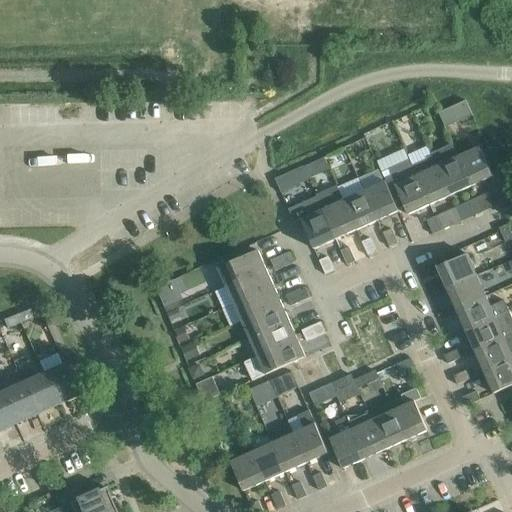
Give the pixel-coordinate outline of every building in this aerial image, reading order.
[(444,128),(471,116),(465,102),(438,115),(444,128)] [(415,118),(413,114),(402,119),(404,123),(415,118)] [(452,143),(431,152),(433,157),(451,196),(471,186),(458,156),(452,143)] [(471,186),(493,176),(479,147),(458,156),(471,186)] [(433,157),(412,166),(430,205),(451,196),(433,157)] [(408,214),(430,205),(409,159),(388,169),(408,214)] [(302,167),(291,171),(297,183),(308,179),(302,167)] [(386,181),(364,191),(378,221),(399,211),(386,181)] [(338,187),(317,197),(336,239),(357,230),(343,200),(338,187)] [(364,191),(343,200),(357,230),(378,221),(364,191)] [(500,194),(492,197),(496,206),(498,211),(507,207),(501,196),(500,194)] [(317,197),(289,209),(294,222),(301,219),(315,249),(336,239),(317,197)] [(468,201),(474,215),(483,212),(476,198),(468,201)] [(447,211),(453,225),(462,221),(456,207),(447,211)] [(426,220),(433,234),(441,230),(435,216),(426,220)] [(511,239),(511,233),(508,224),(499,228),(506,242),(511,239)] [(392,229),(383,232),(389,247),(398,243),(392,229)] [(371,238),(362,242),(368,256),(377,252),(371,238)] [(218,268),(226,286),(266,268),(258,250),(247,255),(244,247),(221,257),(225,265),(218,268)] [(350,247),(341,251),(348,265),(356,261),(350,247)] [(285,267),(294,262),(289,252),(280,256),(285,267)] [(438,268),(447,289),(477,275),(468,254),(438,268)] [(271,260),(273,265),(275,271),(285,267),(280,256),(271,260)] [(328,257),(320,261),(326,275),(335,271),(328,257)] [(234,303),(274,286),(266,268),(226,286),(234,303)] [(456,310),(486,296),(477,275),(447,289),(456,310)] [(177,300),(169,281),(154,287),(163,307),(177,300)] [(234,303),(241,321),(282,303),(274,286),(234,303)] [(300,302),(310,297),(305,287),(295,291),(300,302)] [(286,295),(288,300),(291,306),(300,302),(295,291),(286,295)] [(456,310),(465,330),(509,311),(504,299),(490,305),(486,296),(456,310)] [(241,321),(249,339),(289,321),(282,303),(241,321)] [(30,309),(16,314),(20,323),(21,322),(32,318),(34,317),(30,309)] [(475,352),(511,334),(511,317),(509,311),(465,330),(475,352)] [(16,314),(3,320),(7,328),(20,323),(16,314)] [(249,339),(257,356),(297,338),(289,321),(249,339)] [(316,337),(325,333),(321,322),(311,326),(316,337)] [(316,337),(311,326),(302,330),(306,341),(316,337)] [(182,327),(173,331),(178,343),(187,339),(182,327)] [(511,334),(475,352),(484,372),(511,359),(511,334)] [(253,380),(305,357),(297,338),(257,356),(245,362),(253,380)] [(188,345),(181,349),(186,360),(193,357),(200,354),(195,342),(188,345)] [(444,355),(447,364),(461,357),(458,349),(444,355)] [(414,366),(410,358),(397,364),(400,373),(414,366)] [(511,359),(484,372),(493,394),(511,385),(511,359)] [(76,392),(64,363),(42,373),(56,403),(78,393),(77,391),(76,392)] [(194,379),(200,376),(202,371),(199,365),(190,369),(194,379)] [(364,385),(379,379),(375,370),(361,377),(364,385)] [(453,376),(457,384),(471,378),(467,370),(453,376)] [(56,403),(42,373),(21,382),(35,413),(56,403)] [(213,377),(197,384),(204,402),(221,394),(213,377)] [(345,377),(331,383),(334,392),(348,386),(345,377)] [(35,413),(21,382),(0,392),(14,422),(35,413)] [(323,387),(322,387),(329,401),(337,397),(334,392),(331,383),(323,387)] [(406,440),(427,430),(414,401),(421,398),(416,388),(401,394),(405,405),(393,411),(406,440)] [(0,428),(14,422),(0,392),(0,391),(0,428)] [(476,391),(463,397),(466,406),(480,399),(476,391)] [(372,420),(385,450),(406,440),(393,411),(389,402),(379,407),(383,415),(372,420)] [(297,415),(287,420),(293,433),(307,463),(328,453),(309,410),(297,415)] [(359,416),(345,416),(346,417),(364,459),(385,450),(372,420),(368,412),(359,416)] [(330,439),(343,469),(364,459),(346,417),(335,422),(340,434),(330,439)] [(286,472),(307,463),(293,433),(273,442),(286,472)] [(265,481),(286,472),(273,442),(252,452),(265,481)] [(244,491),(265,481),(252,452),(231,461),(244,491)] [(321,472),(313,476),(319,490),(328,486),(321,472)] [(301,481),(292,485),(298,499),(307,496),(301,481)] [(57,495),(54,496),(60,507),(60,509),(61,511),(109,511),(114,510),(107,492),(104,493),(103,489),(106,488),(105,487),(83,497),(78,485),(57,495)] [(280,491),(271,495),(277,509),(286,505),(280,491)] [(250,504),(253,511),(263,511),(258,500),(250,504)]
